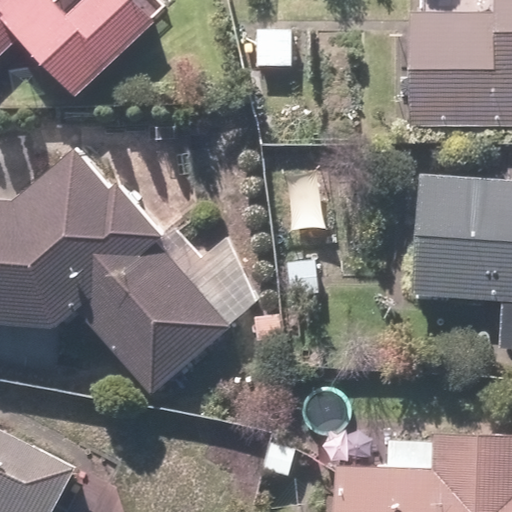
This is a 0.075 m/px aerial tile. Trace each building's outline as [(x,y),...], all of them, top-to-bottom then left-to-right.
[(0,0),(0,62),(22,42),(77,100),(157,25),(133,0),(87,0),(68,18),(50,0),(0,0)] [(412,130),(511,129),(511,0),(495,0),(495,14),(410,15),(412,130)] [(20,202),(0,200),(0,326),(61,331),(83,311),(154,395),(233,328),(161,243),(167,238),(122,185),(116,190),(82,150),(20,202)] [(511,179),(422,172),(412,295),(502,302),(499,351),(511,351),(511,179)] [(0,511),(56,511),(79,468),(0,426),(0,511)] [(335,468),(334,511),(511,511),(511,436),(435,436),(434,469),(335,468)]
